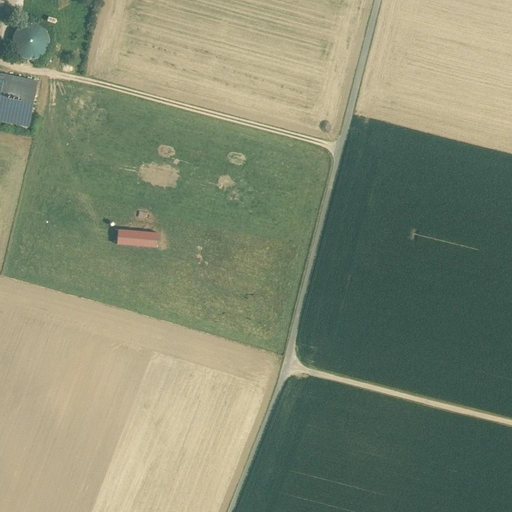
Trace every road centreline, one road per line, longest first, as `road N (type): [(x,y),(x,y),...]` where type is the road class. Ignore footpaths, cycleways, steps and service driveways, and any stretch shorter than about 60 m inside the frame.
road 1 (unclassified): [(229,511),(279,386),(377,0)]
road 2 (track): [(284,366),(511,422)]
